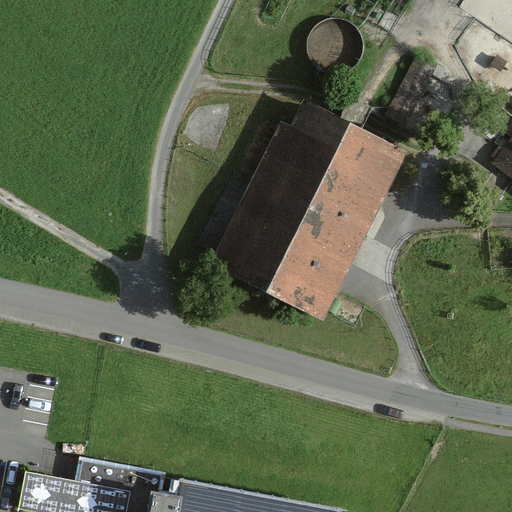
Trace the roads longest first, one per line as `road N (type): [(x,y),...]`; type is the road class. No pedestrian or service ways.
road 1 (tertiary): [(511,417),(410,399),(0,292)]
road 2 (track): [(226,0),(160,190),(141,326)]
road 3 (track): [(147,279),(0,192)]
